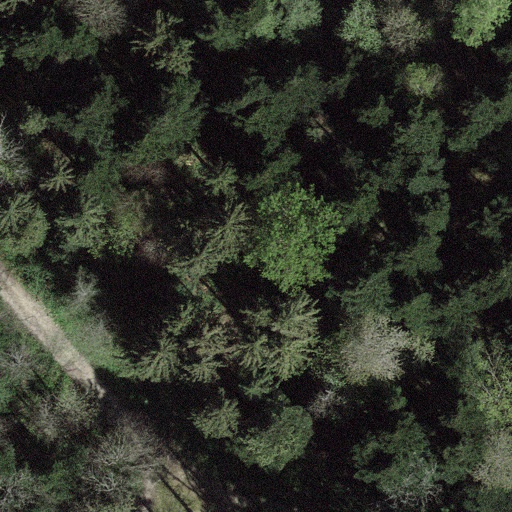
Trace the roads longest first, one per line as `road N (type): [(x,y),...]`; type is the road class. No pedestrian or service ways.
road 1 (track): [(189,497),(203,367),(294,131)]
road 2 (track): [(0,252),(159,465),(189,497),(227,511)]
